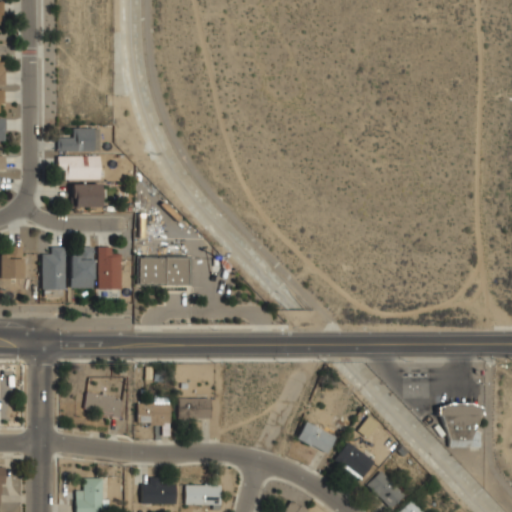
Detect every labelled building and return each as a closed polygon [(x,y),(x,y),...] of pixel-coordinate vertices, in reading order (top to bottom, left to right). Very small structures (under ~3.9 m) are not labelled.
[(55,137),(55,150),(96,151),(96,128),(70,127),(70,137),(55,137)] [(97,155),(55,156),(55,170),(62,170),(62,179),(97,178),(97,155)] [(98,183),(70,184),(70,206),(98,206),(98,183)] [(0,278),(20,278),(20,245),(6,245),(7,253),(0,253),(0,278)] [(39,296),(60,296),(60,288),(62,288),(63,246),(49,246),(48,253),(40,253),(39,296)] [(68,254),(67,287),(91,287),(91,246),(78,246),(78,255),(68,254)] [(95,289),(118,288),(118,252),(109,252),(109,246),(95,246),(95,289)] [(136,283),(185,285),(186,258),(136,257),(136,283)] [(402,380),(429,380),(429,366),(402,366),(402,380)] [(118,416),(122,397),(85,390),(82,410),(118,416)] [(208,396),(177,396),(177,418),(208,418),(208,396)] [(168,422),(168,399),(135,399),(135,422),(168,422)] [(477,445),(477,430),(476,430),(477,403),(442,402),(442,445),(477,445)] [(376,423),(366,415),(354,429),(364,437),(376,423)] [(325,452),(335,433),(305,418),(295,438),(325,452)] [(374,460),(345,440),(331,460),(360,480),(374,460)] [(364,485),(388,508),(404,492),(379,468),(364,485)] [(74,511),(101,511),(101,476),(82,476),(82,486),(74,486),(74,511)] [(140,502),(174,502),(174,482),(140,482),(140,502)] [(183,483),(183,504),(219,504),(219,483),(183,483)] [(304,511),(307,508),(287,497),(278,511),(304,511)] [(423,511),(409,498),(395,511),(423,511)]
